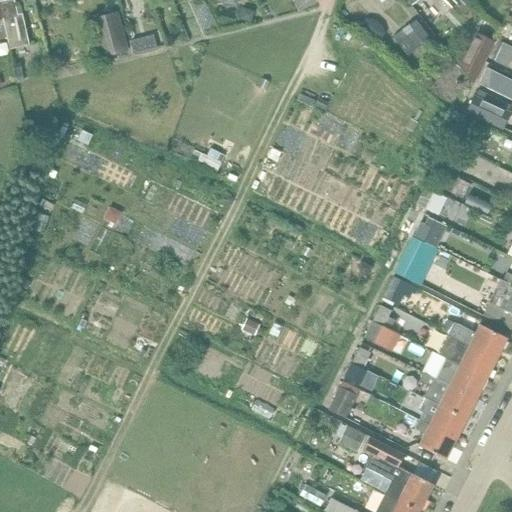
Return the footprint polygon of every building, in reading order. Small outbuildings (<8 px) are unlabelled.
[(5,0),(0,1),(0,14),(1,20),(8,50),(28,46),(21,16),(17,16),(13,0),(5,0)] [(293,0),(292,0),(299,13),(317,4),(314,0),(293,0)] [(440,0),(451,9),(459,0),(440,0)] [(243,8),(240,18),(250,22),(254,11),(243,8)] [(90,20),(101,59),(128,51),(117,13),(90,20)] [(392,37),(407,57),(429,41),(415,21),(392,37)] [(472,87),(494,42),(473,32),(456,66),(472,87)] [(511,48),(503,44),(494,62),(506,68),(511,59),(511,48)] [(13,68),(16,83),(24,82),(20,66),(13,68)] [(511,100),(511,81),(486,68),(478,84),(511,101),(511,100)] [(473,98),(465,114),(501,131),(509,115),(506,113),(474,98),(473,98)] [(216,156),(221,147),(200,136),(195,145),(216,156)] [(458,180),(448,175),(441,190),(451,195),(458,180)] [(433,193),(425,210),(437,216),(441,209),(445,199),(433,193)] [(414,239),(423,243),(430,229),(421,224),(414,239)] [(396,274),(414,283),(431,249),(422,244),(423,243),(414,239),(396,274)] [(511,276),(507,274),(503,282),(511,286),(511,276)] [(488,276),(485,283),(485,284),(493,288),(497,280),(488,276)] [(414,295),(416,290),(392,278),(381,299),(398,307),(403,296),(409,299),(412,294),(414,295)] [(487,303),(509,314),(511,315),(511,286),(503,282),(499,280),(487,303)] [(381,307),(373,323),(382,327),(390,311),(381,307)] [(441,332),(447,335),(495,359),(506,338),(481,326),(476,335),(446,320),(441,332)] [(364,339),(378,346),(391,353),(400,337),(382,327),(373,323),(364,339)] [(445,359),(485,379),(495,359),(447,335),(437,355),(445,359)] [(359,349),(352,363),(362,368),(369,354),(359,349)] [(445,359),(435,379),(475,399),(485,379),(445,359)] [(352,363),(352,364),(345,378),(359,385),(366,371),(362,369),(362,368),(352,363)] [(423,398),(440,407),(465,419),(475,399),(435,379),(434,380),(423,374),(419,382),(428,387),(423,398)] [(327,411),(344,419),(358,391),(341,382),(327,411)] [(424,413),(419,421),(455,439),(465,419),(440,407),(434,418),(424,413)] [(419,447),(427,451),(444,460),(455,439),(419,421),(415,429),(425,435),(419,447)] [(300,445),(298,449),(319,459),(321,455),(325,446),(327,442),(320,439),(306,432),(300,445)] [(385,493),(385,495),(384,495),(419,511),(432,485),(414,476),(397,467),(402,456),(369,439),(363,450),(372,455),(359,480),(385,493)] [(356,510),(362,498),(326,480),(321,492),(356,510)] [(418,511),(419,511),(384,495),(375,511),(418,511)] [(324,511),(355,511),(330,500),(324,511)]
